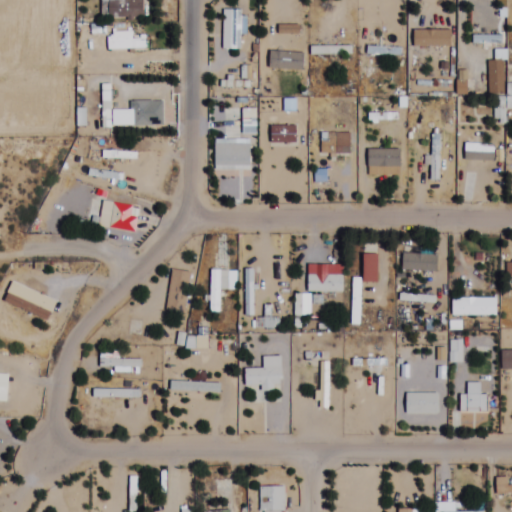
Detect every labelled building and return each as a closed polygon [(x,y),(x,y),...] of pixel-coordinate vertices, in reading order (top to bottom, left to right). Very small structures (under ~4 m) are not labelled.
[(99,0),(100,21),(142,20),(142,0),(99,0)] [(240,12),(222,12),(222,51),(240,51),(240,35),(245,35),(245,19),(240,19),(240,12)] [(501,37),(472,37),(472,45),(500,46),(501,37)] [(310,57),(350,57),(350,48),(310,48),(310,57)] [(366,57),(399,57),(399,49),(366,49),(366,57)] [(302,72),(303,54),(269,54),(268,71),(302,72)] [(511,110),(511,84),(506,84),(506,98),(495,98),(495,125),(504,125),(504,110),(511,110)] [(152,102),(132,102),(132,127),(152,127),(152,102)] [(240,127),(240,134),(254,134),(254,110),(240,110),(240,114),(224,114),(224,127),(240,127)] [(270,127),(270,145),(295,145),(295,127),(270,127)] [(349,155),(349,134),(319,134),(319,155),(349,155)] [(248,171),(248,143),(213,143),(213,171),(248,171)] [(367,177),(399,177),(399,151),(367,151),(367,177)] [(93,227),(132,233),(136,209),(97,202),(93,227)] [(376,283),(376,255),(362,255),(362,283),(376,283)] [(436,255),(401,255),(401,271),(436,271),(436,255)] [(253,270),(244,270),(244,316),(253,316),(253,270)] [(235,271),(209,271),(209,312),(218,312),(218,290),(235,290),(235,271)] [(191,275),(183,273),(172,310),(180,312),(191,275)] [(341,275),(306,275),(306,293),(341,293),(341,275)] [(495,299),(451,299),(451,315),(495,315),(495,299)] [(278,319),(256,319),(256,329),(278,329),(278,319)] [(511,351),(501,352),(501,369),(511,368),(511,351)] [(140,371),(140,359),(99,359),(99,371),(140,371)] [(385,359),(352,359),(352,367),(385,367),(385,359)] [(319,409),(328,409),(328,363),(319,363),(319,409)] [(280,368),(244,368),(244,386),(280,386),(280,368)] [(219,382),(168,382),(168,392),(219,393),(219,382)] [(138,392),(97,392),(97,401),(138,401),(138,392)] [(436,414),(436,394),(404,394),(404,414),(436,414)] [(487,395),(459,395),(459,412),(487,412),(487,395)] [(496,493),(511,493),(511,485),(506,485),(506,478),(496,478),(496,493)] [(259,487),(258,511),(279,511),(283,511),(283,487),(259,487)]
